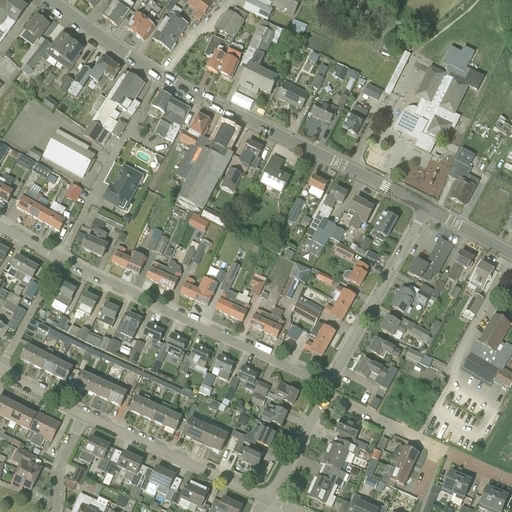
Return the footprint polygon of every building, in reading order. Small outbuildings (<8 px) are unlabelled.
[(0,0),(0,45),(27,8),(16,0),(0,0)] [(83,0),(93,9),(101,0),(83,0)] [(123,2),(124,0),(113,0),(101,16),(109,22),(122,4),(123,2)] [(177,0),(172,0),(166,11),(170,14),(179,1),(177,0)] [(190,0),(187,4),(204,17),(213,4),(207,0),(190,0)] [(267,22),(273,11),(250,0),(248,0),(243,11),(267,22)] [(261,0),(273,5),(272,8),(293,18),(301,0),(261,0)] [(364,26),(376,0),(356,0),(348,18),(364,26)] [(140,18),(136,15),(126,29),(135,36),(156,8),(155,7),(156,6),(151,2),(140,18)] [(122,4),(109,22),(118,29),(131,10),(122,4)] [(156,8),(135,36),(144,42),(154,28),(150,26),(157,17),(161,11),(156,8)] [(233,40),(244,22),(227,11),(216,29),(233,40)] [(168,33),(177,19),(170,14),(152,40),(160,46),(164,40),(164,39),(165,37),(166,38),(169,33),(168,33)] [(38,41),(49,26),(36,17),(20,38),(25,42),(30,34),(38,41)] [(164,40),(160,46),(170,52),(188,26),(177,19),(168,33),(169,33),(166,38),(165,37),(164,39),(164,40)] [(303,37),(307,26),(293,20),(289,31),(303,37)] [(259,76),(261,71),(258,69),(271,42),(276,45),(283,32),(277,29),(275,35),(259,28),(243,62),(249,65),(239,85),(257,94),(259,90),(259,91),(264,81),(259,78),(260,76),(259,76)] [(46,54),(46,55),(50,58),(57,63),(60,58),(72,42),(62,35),(51,50),(49,49),(46,54)] [(226,58),(231,49),(225,46),(225,44),(213,38),(205,56),(211,59),(206,70),(218,75),(219,74),(223,64),(222,63),(225,58),(226,58)] [(60,58),(57,63),(65,68),(65,69),(69,72),(73,66),(72,65),(83,50),(72,42),(60,58)] [(223,64),(219,74),(231,80),(243,54),(241,53),(243,50),(242,49),(237,46),(235,51),(231,49),(226,58),(225,58),(222,63),(223,64)] [(460,118),(454,115),(468,87),(477,92),(484,78),(466,69),(474,53),(464,48),(461,53),(451,48),(443,63),(449,66),(444,76),(430,69),(416,97),(421,100),(417,109),(415,109),(414,108),(412,108),(411,108),(409,109),(408,109),(406,110),(405,111),(404,112),(392,130),(418,142),(415,148),(430,155),(436,142),(435,141),(436,138),(444,141),(450,128),(454,130),(460,118)] [(405,66),(410,56),(405,53),(399,63),(405,66)] [(31,71),(41,59),(35,54),(25,66),(31,71)] [(312,54),(309,60),(316,63),(319,57),(312,54)] [(98,84),(97,84),(112,63),(104,58),(92,75),(90,79),(93,81),(88,88),(93,91),(96,87),(98,84)] [(96,87),(101,91),(109,80),(112,82),(121,69),(112,63),(97,84),(98,84),(96,87)] [(332,76),(343,81),(349,69),(337,64),(332,76)] [(317,75),(324,78),(328,68),(322,65),(317,75)] [(90,79),(92,75),(84,69),(67,93),(76,99),(90,79)] [(264,81),(259,91),(270,96),(278,79),(261,71),(259,76),(260,76),(259,78),(264,81)] [(106,101),(98,114),(83,136),(94,143),(94,144),(102,150),(112,135),(119,140),(127,125),(119,121),(117,124),(110,119),(118,107),(133,116),(140,106),(134,102),(145,85),(125,72),(106,101)] [(49,87),(55,78),(50,75),(44,83),(49,87)] [(318,92),(324,80),(316,76),(310,88),(318,92)] [(65,95),(73,81),(67,77),(58,91),(65,95)] [(278,99),(301,110),(301,111),(308,96),(285,84),(282,90),(278,98),(278,99)] [(377,102),(382,92),(368,85),(366,90),(363,95),(377,102)] [(390,97),(394,88),(389,85),(384,94),(390,97)] [(278,98),(282,90),(277,87),(273,96),(278,98)] [(343,110),(348,98),(349,96),(344,93),(337,107),(343,110)] [(165,115),(172,100),(160,94),(156,101),(155,100),(152,105),(154,106),(149,116),(156,120),(160,112),(165,115)] [(98,114),(106,101),(101,97),(92,110),(98,114)] [(172,100),(165,115),(162,120),(155,134),(165,140),(174,124),(181,128),(191,110),(172,100)] [(324,108),(317,105),(311,115),(330,124),(337,109),(331,107),(330,109),(324,107),(324,108)] [(360,128),(368,113),(355,106),(350,116),(349,116),(343,128),(349,130),(348,133),(356,137),(360,128)] [(200,136),(203,138),(207,130),(206,129),(210,122),(198,116),(188,134),(184,132),(179,141),(176,146),(188,152),(191,147),(194,148),(200,136)] [(507,136),(511,128),(511,126),(500,119),(494,128),(507,136)] [(213,144),(227,152),(236,134),(222,127),(213,143),(213,144)] [(88,175),(86,174),(95,157),(86,152),(89,148),(58,131),(43,159),(82,180),(85,174),(87,175),(88,175)] [(220,181),(229,163),(233,155),(227,152),(213,144),(213,143),(203,138),(200,136),(194,148),(191,147),(188,152),(189,152),(176,176),(187,182),(178,199),(175,206),(187,211),(200,218),(203,211),(219,180),(220,181)] [(261,160),(258,158),(262,149),(248,143),(244,151),(243,151),(239,160),(241,161),(240,163),(249,167),(250,165),(257,169),(261,160)] [(9,150),(0,144),(0,157),(3,159),(9,150)] [(468,169),(475,156),(462,149),(455,162),(468,169)] [(39,163),(43,156),(32,150),(28,157),(39,163)] [(372,153),(369,161),(377,165),(380,156),(372,153)] [(278,174),(283,163),(273,158),(268,169),(260,184),(282,195),(289,179),(278,174)] [(30,161),(25,170),(29,172),(34,163),(30,161)] [(46,180),(51,172),(36,163),(31,171),(46,180)] [(142,178),(124,168),(112,191),(109,190),(103,201),(121,211),(126,203),(128,204),(138,186),(135,185),(139,177),(142,178)] [(222,184),(235,190),(235,189),(242,175),(229,169),(222,184)] [(465,207),(475,188),(478,182),(459,172),(454,181),(457,182),(449,198),(465,207)] [(46,182),(54,186),(57,180),(50,176),(46,182)] [(3,187),(0,191),(0,199),(8,204),(14,193),(8,190),(14,180),(8,177),(3,187)] [(320,201),(323,195),(328,185),(313,178),(308,187),(312,189),(309,196),(315,199),(320,201)] [(62,202),(70,187),(67,185),(64,190),(62,189),(56,199),(62,202)] [(82,192),(71,185),(68,192),(79,198),(82,192)] [(309,229),(316,232),(313,238),(311,242),(309,241),(306,246),(310,248),(307,252),(318,258),(324,248),(336,227),(327,223),(329,217),(332,211),(331,211),(336,202),(342,205),(347,194),(335,189),(330,199),(325,196),(312,220),(314,221),(309,229)] [(27,215),(33,204),(35,200),(37,197),(26,191),(16,209),(27,215)] [(294,223),(304,203),(297,199),(287,219),(294,223)] [(365,225),(373,209),(365,205),(366,204),(356,199),(350,211),(350,212),(348,216),(353,219),(349,228),(357,232),(361,223),(365,225)] [(333,211),(339,215),(343,206),(338,203),(333,211)] [(38,221),(44,210),(33,204),(27,215),(38,221)] [(38,221),(49,227),(60,207),(54,204),(48,213),(44,210),(38,221)] [(66,210),(60,207),(49,227),(60,233),(65,223),(60,220),(66,210)] [(183,219),(186,213),(182,211),(183,211),(175,207),(172,214),(183,219)] [(206,209),(201,218),(209,222),(214,213),(206,209)] [(105,225),(109,217),(99,212),(91,230),(95,232),(92,240),(87,237),(82,249),(91,254),(102,233),(105,225)] [(387,216),(383,214),(372,236),(382,242),(385,238),(387,239),(397,220),(388,215),(387,216)] [(193,215),(188,225),(205,233),(210,223),(193,215)] [(310,225),(312,221),(304,216),(302,221),(310,225)] [(121,235),(122,234),(121,233),(125,224),(109,217),(105,225),(115,229),(114,232),(120,235),(121,235)] [(222,217),(217,226),(225,230),(230,221),(222,217)] [(313,238),(316,232),(309,229),(306,235),(313,238)] [(337,229),(331,240),(339,244),(343,246),(346,241),(342,238),(345,233),(337,229)] [(82,244),(86,236),(79,233),(75,241),(82,244)] [(102,233),(91,254),(102,258),(108,246),(103,244),(107,235),(102,233)] [(161,256),(168,240),(161,237),(154,253),(161,256)] [(154,252),(159,242),(151,238),(146,249),(154,252)] [(367,251),(371,243),(364,239),(360,247),(359,246),(358,248),(355,253),(364,258),(368,252),(367,251)] [(433,273),(433,274),(436,276),(452,248),(440,242),(426,267),(427,268),(426,270),(433,273)] [(206,247),(200,244),(195,254),(202,257),(204,253),(206,254),(210,247),(207,246),(206,247)] [(352,262),(356,254),(338,245),(334,253),(352,262)] [(349,250),(355,253),(358,248),(352,245),(349,250)] [(0,247),(0,267),(3,263),(9,252),(0,247)] [(125,270),(133,254),(132,254),(129,260),(123,257),(125,251),(119,248),(111,264),(125,270)] [(187,268),(195,251),(189,248),(181,265),(187,268)] [(167,249),(165,257),(173,258),(174,250),(167,249)] [(379,258),(368,252),(365,257),(376,263),(379,258)] [(467,271),(473,260),(461,253),(455,264),(447,279),(455,283),(463,268),(467,271)] [(133,254),(125,270),(139,276),(146,260),(133,254)] [(18,282),(28,263),(18,257),(7,276),(18,282)] [(426,267),(416,261),(409,274),(421,280),(421,279),(428,283),(433,274),(433,273),(426,270),(427,268),(426,267)] [(167,270),(160,286),(173,292),(181,276),(180,268),(176,267),(176,264),(172,262),(170,264),(170,263),(167,270)] [(28,263),(18,282),(21,284),(26,276),(32,280),(38,269),(28,263)] [(167,270),(153,263),(146,279),(160,286),(167,270)] [(365,275),(368,269),(358,263),(355,270),(356,270),(353,274),(349,272),(345,273),(342,279),(349,282),(359,288),(366,275),(365,275)] [(231,286),(238,270),(239,267),(232,264),(231,267),(224,282),(231,286)] [(479,297),(482,292),(494,271),(483,265),(481,264),(480,265),(469,285),(476,289),(477,289),(473,295),(474,295),(479,297)] [(304,285),(309,274),(296,268),(282,297),(289,301),(298,282),(304,285)] [(222,285),(226,275),(219,271),(215,282),(222,285)] [(331,287),(334,281),(319,273),(317,279),(331,287)] [(258,298),(265,283),(254,278),(250,286),(254,287),(250,294),(258,298)] [(194,301),(199,292),(192,289),(195,282),(188,279),(181,295),(194,301)] [(199,292),(194,301),(208,308),(218,286),(204,280),(199,292)] [(436,301),(445,285),(439,282),(430,298),(436,301)] [(68,308),(72,301),(71,300),(76,291),(65,284),(55,301),(68,308)] [(423,286),(422,285),(419,292),(430,297),(433,291),(423,286)] [(19,298),(23,290),(18,287),(14,295),(19,298)] [(456,299),(461,290),(456,287),(450,295),(456,299)] [(337,304),(348,310),(355,297),(337,288),(333,295),(335,296),(333,302),(337,304)] [(404,315),(414,296),(402,289),(392,308),(404,315)] [(28,290),(24,297),(32,301),(36,295),(28,290)] [(425,307),(430,298),(430,297),(419,292),(414,302),(423,306),(422,307),(424,308),(424,307),(425,307)] [(7,302),(17,308),(21,300),(11,294),(7,302)] [(93,311),(98,301),(85,295),(80,305),(81,306),(79,311),(90,317),(93,311)] [(229,317),(236,301),(222,295),(215,311),(229,317)] [(474,317),(484,300),(479,297),(474,295),(465,312),(474,317)] [(319,317),(323,310),(300,298),(296,304),(319,317)] [(236,301),(229,317),(242,323),(250,307),(236,301)] [(13,315),(17,308),(7,302),(2,309),(13,315)] [(341,323),(348,310),(337,304),(333,310),(327,307),(323,313),(341,323)] [(112,328),(116,321),(114,320),(119,310),(106,305),(98,322),(112,328)] [(315,325),(319,317),(296,305),(292,313),(315,325)] [(263,333),(271,317),(257,311),(250,327),(263,333)] [(137,331),(142,321),(128,315),(124,325),(125,325),(122,330),(128,333),(130,327),(137,331)] [(494,353),(500,343),(511,326),(495,316),(479,344),(485,348),(494,353)] [(62,332),(68,320),(62,317),(56,329),(62,332)] [(271,317),(263,333),(277,339),(284,323),(271,317)] [(387,318),(380,331),(399,341),(403,335),(405,331),(407,329),(400,325),(387,318)] [(48,334),(50,330),(31,320),(26,330),(34,335),(37,329),(48,334)] [(436,336),(441,325),(435,322),(430,333),(436,336)] [(317,340),(328,346),(335,333),(318,323),(314,330),(321,333),(317,340)] [(159,344),(164,333),(154,329),(155,327),(150,324),(144,337),(159,344)] [(71,328),(65,326),(62,332),(84,343),(90,332),(82,328),(81,331),(72,326),(71,328)] [(295,340),(300,330),(291,326),(286,336),(295,340)] [(431,335),(415,326),(410,334),(426,342),(425,343),(428,347),(429,348),(433,340),(429,338),(431,335)] [(61,343),(64,337),(52,331),(48,338),(57,343),(58,342),(61,343)] [(103,338),(103,339),(89,333),(85,343),(98,349),(98,350),(106,353),(111,341),(103,338)] [(180,359),(187,344),(177,339),(178,337),(173,335),(164,354),(159,352),(155,361),(156,362),(154,366),(159,368),(162,364),(166,356),(166,354),(174,357),(180,359)] [(74,347),(76,343),(64,337),(61,343),(69,347),(71,345),(74,347)] [(121,345),(111,340),(111,341),(106,353),(115,357),(121,345)] [(321,359),(328,346),(317,340),(314,346),(307,343),(303,349),(321,359)] [(385,345),(375,340),(369,352),(379,357),(383,360),(386,354),(391,356),(396,359),(400,352),(395,349),(386,344),(385,345)] [(137,342),(128,363),(134,366),(144,345),(137,342)] [(84,362),(90,350),(89,349),(76,343),(74,347),(85,353),(82,361),(84,362)] [(505,346),(500,343),(494,353),(485,348),(479,344),(471,356),(470,355),(462,369),(490,386),(493,380),(509,389),(511,384),(511,374),(503,370),(511,355),(511,347),(506,344),(505,346)] [(204,369),(211,355),(201,350),(201,348),(196,346),(191,357),(186,355),(179,372),(186,375),(191,364),(204,369)] [(424,346),(418,349),(421,354),(427,350),(424,346)] [(32,366),(39,353),(27,347),(21,360),(32,366)] [(100,362),(103,355),(90,350),(84,362),(87,364),(90,357),(100,362)] [(420,365),(424,356),(409,350),(405,358),(420,365)] [(43,372),(50,358),(39,353),(32,366),(43,372)] [(114,366),(116,362),(103,355),(100,362),(101,360),(114,366)] [(220,357),(214,369),(220,372),(217,378),(226,382),(234,365),(224,361),(225,359),(220,357)] [(55,377),(61,364),(50,358),(43,372),(55,377)] [(373,366),(364,361),(356,374),(366,380),(370,372),(383,380),(379,387),(387,391),(398,372),(390,368),(388,371),(374,363),(373,366)] [(127,372),(129,368),(116,362),(114,366),(127,372)] [(61,364),(55,377),(66,383),(73,369),(61,364)] [(253,393),(255,392),(259,384),(255,382),(257,376),(247,372),(248,370),(243,367),(238,380),(245,383),(244,386),(245,389),(253,393)] [(141,378),(143,374),(129,368),(127,372),(141,378)] [(86,392),(93,378),(81,373),(75,387),(86,392)] [(154,384),(156,380),(143,374),(141,378),(154,384)] [(208,398),(212,390),(210,389),(215,378),(207,374),(198,393),(208,398)] [(268,386),(278,391),(283,381),(273,377),(268,386)] [(98,398),(104,383),(93,378),(86,392),(98,398)] [(168,390),(169,386),(156,380),(154,384),(168,390)] [(109,403),(116,389),(104,383),(98,398),(109,403)] [(265,399),(270,388),(260,383),(254,394),(265,399)] [(230,403),(237,388),(230,385),(224,400),(230,403)] [(293,406),(298,394),(294,392),(295,391),(281,385),(275,398),(273,402),(280,406),(282,401),(293,406)] [(181,396),(183,392),(169,386),(168,390),(176,394),(175,397),(173,398),(172,400),(175,402),(178,395),(181,396)] [(116,389),(109,403),(121,408),(127,394),(116,389)] [(183,392),(181,396),(195,402),(197,398),(183,392)] [(262,408),(266,400),(255,395),(250,404),(252,405),(253,403),(262,408)] [(0,416),(1,418),(11,399),(7,397),(7,399),(4,400),(0,397),(0,416)] [(147,403),(148,403),(150,399),(145,397),(143,401),(136,398),(130,412),(141,417),(147,403)] [(95,398),(91,406),(101,411),(104,403),(95,398)] [(375,412),(381,402),(374,398),(368,408),(375,412)] [(11,422),(18,407),(14,405),(13,402),(14,401),(11,399),(1,418),(11,422)] [(212,400),(208,408),(217,412),(220,404),(212,400)] [(159,408),(148,403),(147,403),(141,417),(153,423),(159,408)] [(281,427),(287,414),(277,409),(268,406),(261,421),(270,425),(271,422),(281,427)] [(20,427),(29,408),(26,407),(25,408),(23,409),(18,407),(11,422),(20,427)] [(29,431),(38,413),(37,413),(36,416),(32,414),(31,411),(32,410),(29,408),(20,427),(29,431)] [(164,428),(170,414),(159,408),(153,423),(164,428)] [(35,447),(48,419),(38,413),(29,431),(35,434),(30,444),(35,447)] [(170,414),(164,428),(176,433),(182,419),(170,414)] [(243,416),(239,424),(245,427),(249,418),(243,416)] [(48,419),(35,447),(41,449),(45,440),(52,443),(60,425),(48,419)] [(202,444),(210,425),(199,420),(198,423),(191,420),(184,437),(192,441),(192,440),(202,444)] [(360,450),(365,452),(368,447),(354,441),(360,428),(342,420),(336,433),(347,438),(345,443),(360,450)] [(210,425),(202,444),(212,449),(212,450),(220,453),(228,437),(221,434),(222,431),(210,425)] [(262,430),(256,427),(253,432),(259,435),(256,442),(269,448),(275,435),(262,429),(262,430)] [(234,432),(231,438),(238,441),(243,443),(244,443),(246,438),(245,438),(234,432)] [(0,439),(9,444),(11,439),(1,434),(0,436),(0,439)] [(94,458),(101,442),(91,438),(85,451),(84,450),(80,458),(85,460),(87,455),(94,458)] [(11,439),(9,444),(20,449),(22,445),(11,439)] [(360,450),(345,443),(335,439),(332,446),(331,445),(326,455),(344,463),(346,464),(351,455),(357,457),(360,450)] [(383,452),(388,441),(382,439),(378,449),(383,452)] [(243,443),(238,441),(233,453),(244,458),(242,462),(257,469),(263,456),(248,449),(247,450),(242,448),(244,443),(243,443)] [(101,442),(94,458),(100,461),(96,470),(104,474),(110,462),(104,460),(110,447),(101,442)] [(395,457),(413,466),(418,455),(400,446),(398,451),(395,449),(392,456),(395,457)] [(36,481),(41,470),(34,467),(38,459),(18,449),(11,462),(21,466),(18,472),(36,481)] [(377,462),(380,454),(374,452),(371,459),(377,462)] [(127,473),(134,457),(124,453),(118,466),(111,463),(106,474),(113,477),(115,473),(118,474),(120,470),(127,473)] [(343,482),(345,483),(346,483),(348,477),(346,476),(346,475),(340,472),(344,463),(326,455),(322,465),(323,466),(320,472),(331,477),(343,482)] [(143,462),(134,457),(127,473),(133,476),(129,485),(137,489),(143,477),(137,475),(143,462)] [(395,470),(409,476),(413,466),(395,457),(393,462),(398,464),(395,470)] [(409,476),(395,470),(387,467),(380,483),(393,489),(396,484),(404,487),(409,476)] [(74,474),(84,479),(87,473),(77,468),(74,474)] [(145,478),(140,490),(146,492),(147,489),(156,494),(157,493),(159,487),(159,488),(166,472),(157,468),(151,481),(145,478)] [(11,486),(18,490),(20,486),(31,491),(36,481),(18,472),(11,486)] [(159,487),(157,493),(166,497),(164,501),(170,504),(175,492),(170,490),(176,477),(166,472),(159,488),(159,487)] [(317,478),(316,478),(311,488),(333,497),(337,487),(342,489),(345,483),(343,482),(331,477),(320,472),(317,478)] [(453,495),(460,478),(450,473),(441,493),(449,496),(450,493),(453,495)] [(81,487),(84,479),(74,474),(71,482),(81,487)] [(364,485),(376,489),(378,481),(367,477),(364,485)] [(460,478),(453,495),(456,496),(455,499),(463,502),(471,482),(460,478)] [(93,482),(89,492),(98,495),(102,486),(93,482)] [(176,493),(170,507),(173,509),(175,505),(187,511),(190,505),(191,505),(199,487),(189,483),(183,496),(176,493)] [(199,487),(191,505),(197,508),(194,511),(207,511),(209,508),(203,505),(209,492),(199,487)] [(336,499),(333,497),(311,488),(307,498),(325,506),(331,508),(336,499)] [(478,509),(486,511),(489,511),(497,493),(487,488),(478,509)] [(501,511),(508,497),(497,493),(489,511),(501,511)] [(92,511),(97,502),(80,495),(72,511),(92,511)] [(366,511),(369,507),(371,503),(354,495),(349,507),(355,509),(354,511),(366,511)] [(425,506),(432,509),(436,497),(430,495),(425,506)] [(229,511),(233,503),(224,498),(218,511),(212,509),(210,511),(229,511)] [(97,502),(92,511),(111,511),(112,511),(96,504),(97,502)] [(233,503),(229,511),(240,511),(243,507),(233,503)] [(345,511),(349,505),(344,503),(339,511),(345,511)]
